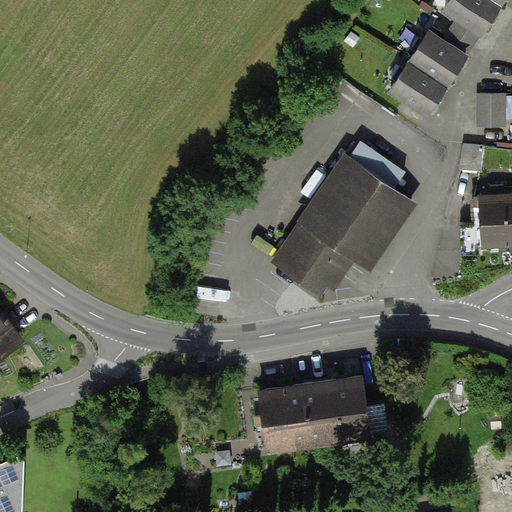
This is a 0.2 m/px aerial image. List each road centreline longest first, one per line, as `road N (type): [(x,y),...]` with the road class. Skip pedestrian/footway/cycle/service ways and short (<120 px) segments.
road 1 (tertiary): [(133,331),(247,339),(402,314),(471,323)]
road 2 (residential): [(133,331),(106,373),(0,423)]
road 3 (tertiary): [(0,250),(83,309),(133,331)]
